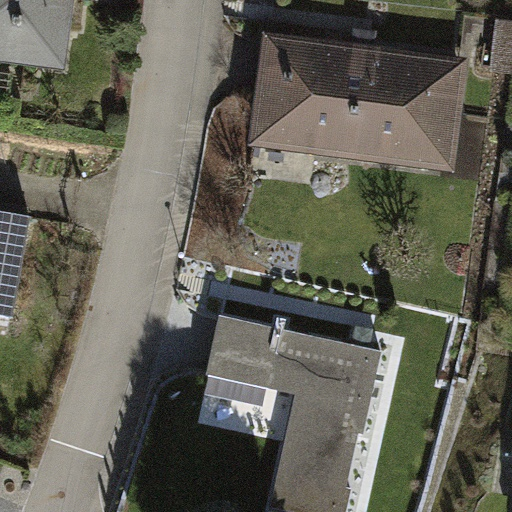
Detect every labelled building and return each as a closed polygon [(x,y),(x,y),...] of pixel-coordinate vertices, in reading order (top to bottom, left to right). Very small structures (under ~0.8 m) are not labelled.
[(0,0),(0,55),(60,64),(68,0),(0,0)] [(355,29),(353,52),(375,55),(377,33),(355,29)] [(353,52),(271,41),(258,141),(431,163),(439,100),(456,102),(461,68),(444,66),(444,63),(375,55),(353,52)] [(456,102),(439,100),(431,163),(448,166),(456,102)] [(0,316),(13,319),(31,219),(0,213),(0,316)] [(276,330),(220,318),(208,373),(298,393),(272,508),(291,511),(347,511),(352,489),(347,488),(359,433),(364,434),(382,353),(284,332),(287,321),(278,319),(276,330)]
